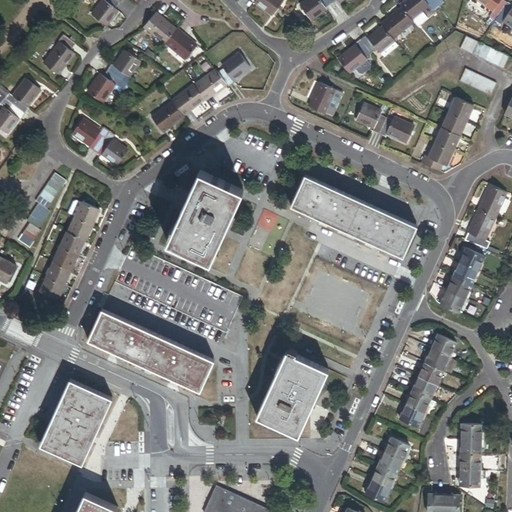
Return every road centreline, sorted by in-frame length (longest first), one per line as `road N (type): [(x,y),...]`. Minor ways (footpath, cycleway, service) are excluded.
road 1 (residential): [(57,351),(167,400),(172,457),(290,456),(332,475)]
road 2 (residential): [(154,0),(95,47),(53,129),(61,154),(128,196)]
road 3 (residential): [(441,198),(270,114)]
road 4 (residential): [(332,475),(408,309)]
road 5 (residential): [(128,196),(57,351)]
road 6 (residential): [(270,114),(225,119),(128,196)]
road 7 (residential): [(408,309),(473,336),(511,417)]
road 8 (residential): [(408,309),(447,223),(441,198)]
